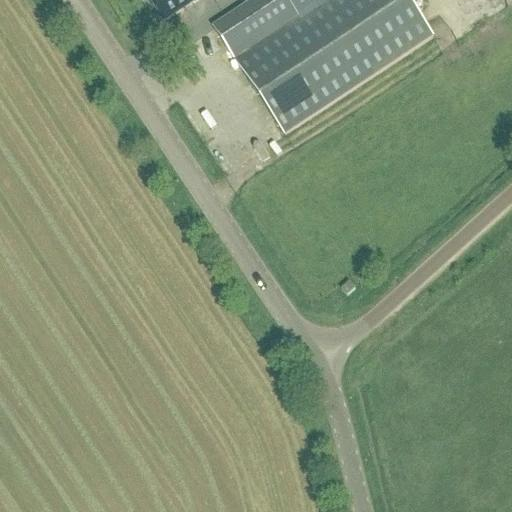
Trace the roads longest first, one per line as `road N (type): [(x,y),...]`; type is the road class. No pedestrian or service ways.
road 1 (tertiary): [(318,366),(75,0)]
road 2 (tertiary): [(318,366),(511,194)]
road 3 (tertiary): [(360,511),(318,366)]
